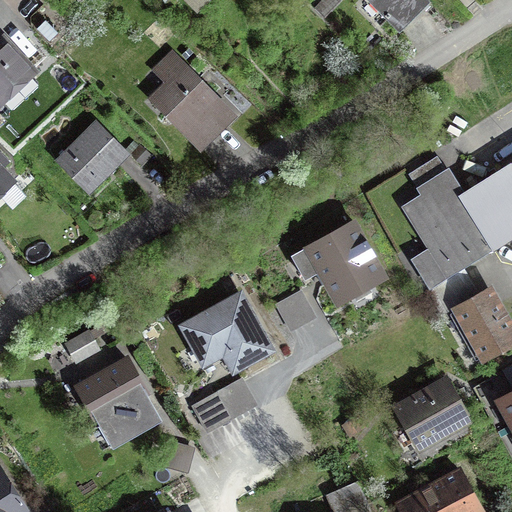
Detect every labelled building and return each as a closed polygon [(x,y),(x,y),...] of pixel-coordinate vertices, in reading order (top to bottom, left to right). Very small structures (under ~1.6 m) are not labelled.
[(209,0),(187,0),(198,11),(209,0)] [(342,0),(322,0),(314,9),(324,19),(342,0)] [(431,5),(425,0),(367,0),(365,2),(368,5),(361,12),(377,28),(384,21),(399,36),(431,5)] [(350,21),(341,11),(336,17),(345,26),(350,21)] [(58,34),(46,22),(36,31),(48,43),(58,34)] [(0,101),(34,70),(3,36),(0,39),(0,101)] [(232,112),(184,67),(153,100),(201,145),(232,112)] [(129,152),(97,120),(54,163),(86,195),(129,152)] [(0,191),(12,181),(1,169),(9,162),(0,152),(0,191)] [(511,156),(510,158),(457,191),(454,185),(445,171),(419,188),(424,195),(404,208),(428,245),(411,256),(429,285),(492,245),(511,232),(511,156)] [(336,313),(390,283),(357,222),(290,258),(304,285),(317,278),(336,313)] [(511,329),(490,289),(457,307),(485,358),(511,342),(511,329)] [(231,367),(271,345),(241,291),(184,323),(205,361),(222,351),(231,367)] [(316,320),(302,291),(274,305),(289,334),(316,320)] [(76,362),(101,348),(89,327),(64,341),(76,362)] [(130,354),(76,385),(113,449),(166,418),(130,354)] [(447,370),(390,402),(419,451),(441,438),(444,442),(457,434),(455,430),(475,419),(447,370)] [(258,403),(243,375),(191,404),(207,432),(258,403)] [(511,389),(496,398),(511,427),(511,389)] [(357,419),(344,428),(349,436),(362,428),(357,419)] [(196,445),(172,439),(164,466),(189,472),(196,445)] [(0,511),(22,511),(24,511),(23,510),(30,506),(0,459),(0,511)] [(461,462),(394,498),(401,511),(487,511),(488,511),(461,462)] [(374,511),(357,477),(324,494),(333,511),(374,511)]
